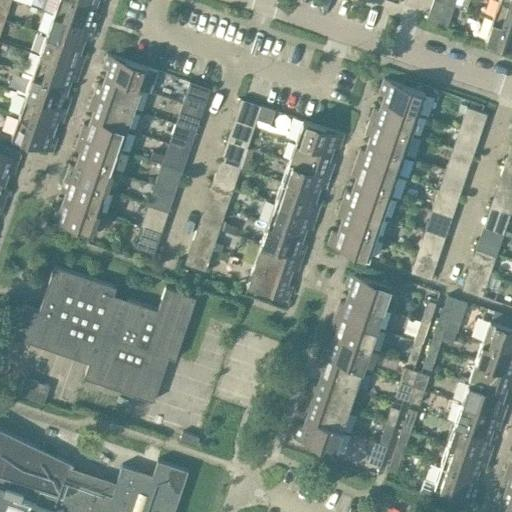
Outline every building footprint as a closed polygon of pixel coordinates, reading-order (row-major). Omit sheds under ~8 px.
[(82,0),(56,0),(53,13),(93,27),(98,14),(90,11),(92,3),(82,0)] [(440,0),(454,4),(465,8),(468,0),(440,0)] [(511,1),(507,0),(497,0),(491,17),(511,24),(511,1)] [(428,11),(426,19),(446,26),(449,18),(428,11)] [(53,13),(46,33),(79,44),(81,37),(89,39),(93,27),(53,13)] [(511,24),(491,17),(484,39),(511,48),(511,24)] [(46,33),(39,53),(80,67),(84,55),(76,52),(79,44),(46,33)] [(39,53),(32,74),(65,85),(67,77),(75,80),(80,67),(39,53)] [(107,77),(140,88),(147,66),(106,53),(101,66),(110,69),(107,77)] [(32,74),(25,94),(66,108),(70,95),(62,93),(65,85),(32,74)] [(96,82),(92,94),(133,108),(140,88),(107,77),(104,85),(96,82)] [(386,94),(384,102),(417,113),(424,92),(383,78),(378,91),(386,94)] [(186,89),(207,96),(209,87),(189,80),(186,89)] [(25,94),(18,114),(51,126),(53,118),(61,121),(66,108),(25,94)] [(96,109),(93,117),(126,129),(133,108),(92,94),(88,107),(96,109)] [(240,98),(237,106),(257,113),(260,105),(240,98)] [(373,106),(369,119),(410,133),(417,113),(384,102),(381,109),(373,106)] [(462,114),(483,121),(486,113),(465,106),(462,114)] [(18,114),(11,136),(51,150),(56,136),(48,134),(51,126),(18,114)] [(177,114),(174,122),(195,129),(198,121),(177,114)] [(83,122),(78,135),(119,149),(126,129),(93,117),(91,125),(83,122)] [(302,119),(294,140),(327,151),(330,144),(338,146),(343,133),(302,119)] [(372,135),(370,143),(403,154),(410,133),(369,119),(364,132),(372,135)] [(190,137),(192,137),(195,129),(174,122),(167,143),(186,149),(190,137)] [(228,131),(226,139),(246,146),(249,138),(228,131)] [(82,150),(79,158),(112,169),(119,149),(78,135),(74,148),(82,150)] [(226,139),(223,148),(243,155),(246,146),(226,139)] [(454,139),(451,147),(472,154),(475,146),(454,139)] [(294,140),(287,161),(329,175),(333,162),(325,159),(327,151),(294,140)] [(167,143),(163,154),(184,161),(188,150),(186,149),(167,143)] [(359,148),(355,160),(396,174),(403,154),(370,143),(367,151),(359,148)] [(448,156),(469,163),(472,154),(451,147),(448,156)] [(0,153),(0,177),(2,178),(5,170),(13,173),(17,159),(0,153)] [(163,154),(160,163),(181,170),(184,161),(163,154)] [(448,156),(444,168),(465,176),(469,163),(448,156)] [(511,159),(505,157),(502,165),(511,168),(511,159)] [(69,163),(65,176),(105,190),(112,169),(79,158),(77,166),(69,163)] [(358,175),(356,183),(389,194),(396,174),(355,160),(351,173),(358,175)] [(287,161),(281,181),(314,193),(316,185),(324,188),(329,175),(287,161)] [(158,171),(179,178),(181,170),(160,163),(158,171)] [(511,168),(502,165),(499,173),(511,177),(511,168)] [(215,171),(212,180),(232,188),(236,178),(215,171)] [(499,175),(495,186),(511,191),(511,177),(499,173),(499,175)] [(68,191),(65,199),(98,210),(105,190),(65,176),(60,189),(68,191)] [(212,180),(209,188),(230,195),(232,188),(212,180)] [(281,181),(274,201),(315,215),(319,203),(311,200),(314,193),(281,181)] [(437,188),(458,195),(460,188),(440,181),(437,188)] [(345,189),(341,201),(382,215),(389,194),(356,183),(353,191),(345,189)] [(511,191),(495,186),(491,199),(511,206),(511,203),(511,191)] [(434,198),(455,205),(458,195),(437,188),(434,198)] [(149,196),(146,204),(167,211),(170,203),(149,196)] [(91,232),(98,210),(65,199),(63,207),(55,204),(50,218),(91,232)] [(488,206),(509,213),(511,206),(491,199),(488,206)] [(274,201),(267,222),(300,233),(302,225),(310,228),(315,215),(274,201)] [(345,217),(342,224),(375,235),(382,215),(341,201),(336,214),(345,217)] [(143,212),(164,220),(167,211),(146,204),(143,212)] [(488,206),(485,215),(506,222),(509,213),(488,206)] [(200,213),(198,221),(207,225),(219,229),(219,228),(221,220),(200,213)] [(221,220),(219,228),(234,233),(236,225),(221,220)] [(198,221),(195,230),(216,237),(219,229),(207,225),(198,221)] [(426,221),(423,229),(444,236),(447,228),(426,221)] [(267,222),(260,242),(301,256),(305,244),(297,241),(300,233),(267,222)] [(326,243),(339,248),(367,257),(375,235),(342,224),(339,232),(331,229),(326,243)] [(139,225),(135,237),(156,245),(160,232),(139,225)] [(421,238),(441,245),(444,236),(423,229),(421,238)] [(153,253),(155,246),(156,245),(135,237),(132,246),(153,253)] [(477,238),(475,246),(495,253),(498,245),(477,238)] [(212,249),(191,241),(183,263),(204,271),(212,249)] [(214,242),(212,249),(220,251),(222,244),(214,242)] [(260,242),(253,263),(286,274),(288,266),(296,269),(301,256),(260,242)] [(472,254),(472,255),(492,262),(495,253),(475,246),(472,254)] [(283,282),(286,274),(253,263),(245,284),(286,298),(291,284),(283,282)] [(412,263),(409,271),(430,278),(433,270),(412,263)] [(88,360),(83,375),(153,399),(167,356),(173,358),(194,295),(164,286),(157,308),(113,293),(115,286),(53,265),(38,310),(22,305),(12,334),(88,360)] [(468,267),(463,280),(484,287),(488,274),(468,267)] [(352,288),(349,295),(382,307),(389,285),(349,271),(344,285),(352,288)] [(463,280),(460,289),(481,296),(484,287),(463,280)] [(339,300),(334,313),(375,327),(382,307),(349,295),(347,303),(339,300)] [(427,299),(420,319),(428,322),(435,302),(427,299)] [(442,304),(435,325),(444,327),(451,307),(442,304)] [(338,329),(335,336),(368,348),(375,327),(334,313),(330,326),(338,329)] [(420,319),(413,339),(421,343),(428,322),(420,319)] [(511,326),(488,319),(481,340),(511,350),(511,326)] [(435,325),(428,345),(437,348),(444,327),(435,325)] [(325,342),(320,354),(361,368),(368,348),(335,336),(333,344),(325,342)] [(405,360),(414,363),(421,343),(413,339),(405,360)] [(511,350),(481,340),(474,360),(511,373),(511,359),(511,357),(511,350)] [(428,345),(421,366),(430,369),(437,348),(428,345)] [(324,369),(322,377),(354,388),(361,368),(320,354),(316,366),(324,369)] [(511,373),(474,360),(467,381),(500,392),(503,384),(511,387),(511,383),(511,373)] [(404,366),(399,380),(411,385),(416,370),(404,366)] [(416,370),(411,385),(423,389),(428,374),(416,370)] [(24,376),(18,393),(27,396),(42,402),(48,384),(32,379),(24,376)] [(311,382),(307,395),(347,409),(354,388),(322,377),(319,385),(311,382)] [(394,395),(402,398),(406,399),(411,385),(399,380),(394,395)] [(467,381),(461,401),(501,415),(506,403),(498,400),(500,392),(467,381)] [(411,385),(406,399),(418,404),(423,389),(411,385)] [(313,404),(308,419),(340,430),(347,409),(307,395),(305,402),(313,404)] [(461,401),(454,422),(486,433),(489,425),(497,428),(501,415),(461,401)] [(390,405),(385,421),(393,424),(399,408),(390,405)] [(408,406),(401,427),(409,430),(416,409),(408,406)] [(333,451),(340,430),(308,419),(305,426),(297,424),(293,437),(333,451)] [(385,421),(378,442),(386,445),(393,424),(385,421)] [(454,422),(447,442),(488,456),(492,444),(484,441),(486,433),(454,422)] [(0,511),(170,511),(186,468),(157,458),(151,474),(121,463),(115,480),(71,465),(71,464),(72,464),(73,463),(13,433),(12,432),(0,426),(0,511)] [(401,427),(394,447),(402,450),(409,430),(401,427)] [(198,436),(181,430),(178,440),(195,445),(198,436)] [(367,461),(379,465),(386,445),(378,442),(374,441),(367,461)] [(447,442),(440,463),(473,474),(475,466),(483,469),(488,456),(447,442)] [(394,447),(387,468),(395,471),(402,450),(394,447)] [(471,508),(473,498),(478,485),(470,482),(473,474),(440,463),(433,484),(430,494),(471,508)] [(511,478),(508,486),(511,487),(511,464),(507,463),(503,475),(511,478)] [(497,491),(493,504),(511,510),(511,487),(508,486),(505,494),(497,491)]
